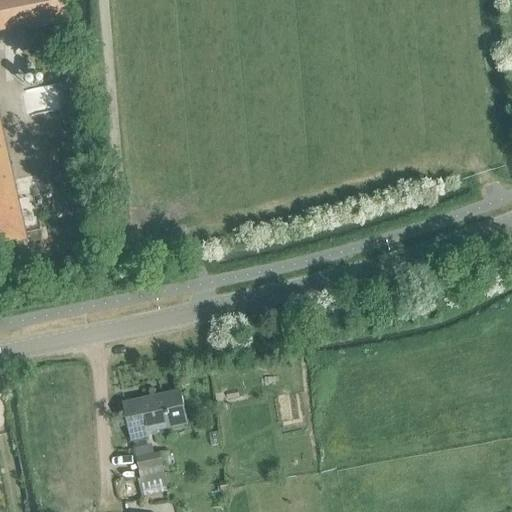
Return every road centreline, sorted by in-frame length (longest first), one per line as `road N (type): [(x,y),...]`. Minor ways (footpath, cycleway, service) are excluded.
road 1 (tertiary): [(511,225),(275,296),(0,355)]
road 2 (track): [(182,230),(127,237),(103,0)]
